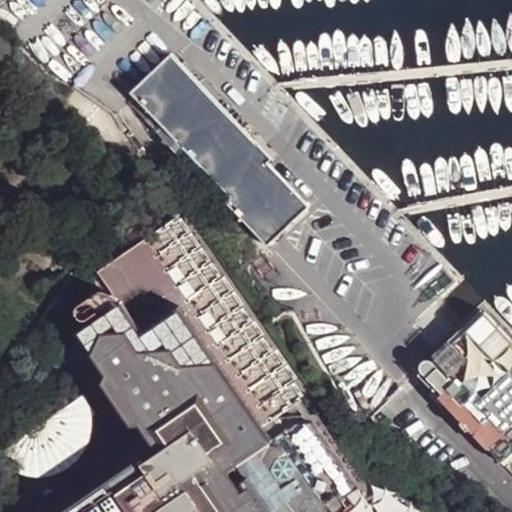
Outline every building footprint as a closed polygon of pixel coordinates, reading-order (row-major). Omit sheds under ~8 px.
[(176,56),(138,89),(234,193),(230,197),(270,240),(312,201),(262,148),(176,56)] [(305,399),(181,215),(103,266),(124,298),(40,354),(50,370),(60,385),(102,357),(164,447),(146,459),(143,454),(54,511),(333,511),(272,420),(305,399)] [(92,314),(101,308),(104,302),(103,297),(98,293),(92,294),(84,298),(81,304),(81,310),(85,313),(92,314)] [(421,359),(422,365),(425,368),(439,382),(435,385),(504,456),(511,448),(511,331),(487,306),(445,346),(460,361),(450,370),(435,356),(434,354),(429,352),(423,355),(421,359)] [(60,385),(50,370),(12,395),(34,427),(72,402),(60,385)]
